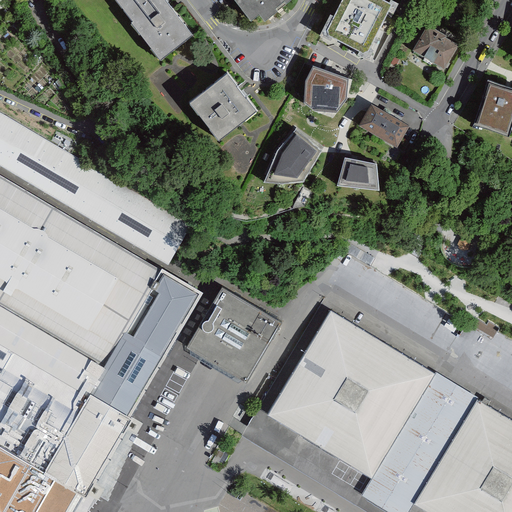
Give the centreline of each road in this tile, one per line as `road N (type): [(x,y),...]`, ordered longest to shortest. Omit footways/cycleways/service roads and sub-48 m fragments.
road 1 (residential): [(509,0),(430,139)]
road 2 (residential): [(198,0),(232,37),(263,52),(290,33),(313,0)]
